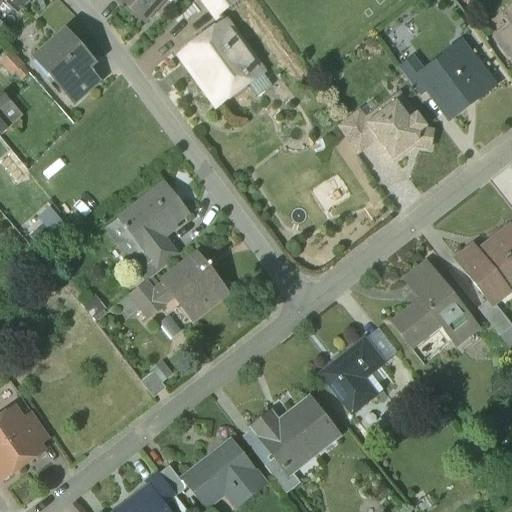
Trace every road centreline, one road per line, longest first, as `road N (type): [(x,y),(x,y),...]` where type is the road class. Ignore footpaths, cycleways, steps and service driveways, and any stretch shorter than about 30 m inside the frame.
road 1 (residential): [(304,310),(150,101),(62,0)]
road 2 (residential): [(52,511),(304,310)]
road 3 (residential): [(304,310),(511,149)]
